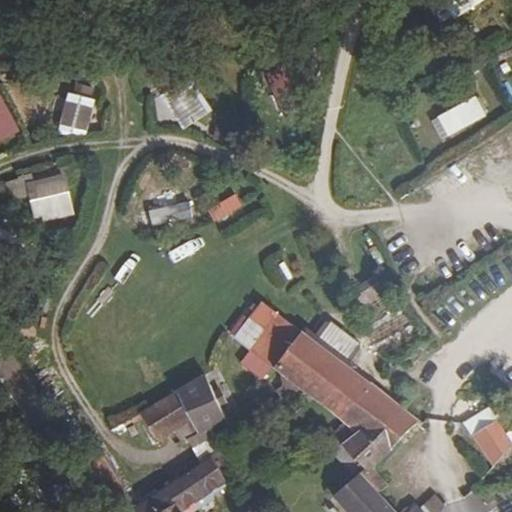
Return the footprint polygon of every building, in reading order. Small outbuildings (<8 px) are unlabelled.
[(446,22),(481,0),(436,0),(434,2),(446,22)] [(184,130),(214,110),(191,76),(162,96),(184,130)] [(0,142),(20,132),(0,92),(0,142)] [(87,136),(95,99),(67,93),(59,129),(87,136)] [(487,115),(476,95),(436,117),(448,137),(487,115)] [(74,215),(65,173),(25,181),(34,223),(74,215)] [(25,182),(8,180),(6,196),(23,198),(25,182)] [(242,207),(234,193),(209,208),(216,221),(242,207)] [(197,221),(193,200),(146,207),(149,229),(197,221)] [(275,368),(303,331),(261,301),(235,337),(275,368)] [(328,322),(316,339),(351,367),(364,350),(328,322)] [(367,472),(385,493),(395,484),(374,466),(422,423),(351,367),(316,339),(303,331),(275,368),(355,433),(341,444),(361,465),(367,472)] [(69,455),(0,348),(0,431),(31,479),(69,455)] [(178,395),(193,423),(201,437),(227,423),(204,381),(178,395)] [(193,423),(178,395),(142,416),(159,444),(193,423)] [(471,434),(496,418),(489,406),(464,423),(471,434)] [(511,442),(496,418),(471,434),(493,466),(511,445),(511,442)] [(134,508),(137,507),(98,454),(86,461),(82,464),(116,511),(134,511),(136,511),(134,508)] [(177,506),(180,511),(183,511),(228,483),(213,459),(167,490),(177,506)] [(400,511),(385,493),(367,472),(360,478),(336,498),(348,511),(400,511)] [(167,511),(177,506),(167,490),(138,508),(137,507),(134,508),(136,511),(137,511),(167,511)] [(423,511),(425,511),(452,511),(440,498),(423,511)]
